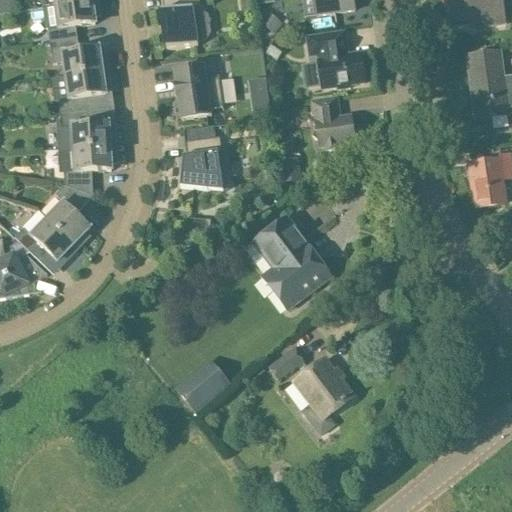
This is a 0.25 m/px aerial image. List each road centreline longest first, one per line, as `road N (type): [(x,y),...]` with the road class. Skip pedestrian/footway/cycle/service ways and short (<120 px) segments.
road 1 (residential): [(126,0),(140,156),(130,210),(74,298),(0,336)]
road 2 (residential): [(511,309),(431,192),(397,0)]
road 3 (unclassified): [(396,511),(511,424)]
